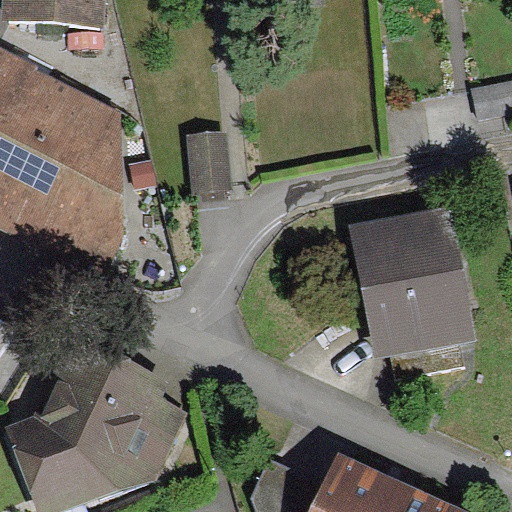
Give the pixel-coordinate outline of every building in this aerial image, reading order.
[(4,0),(2,31),(106,37),(107,0),(4,0)] [(216,0),(218,14),(326,5),(325,0),(216,0)] [(0,235),(103,289),(126,246),(123,120),(0,55),(0,235)] [(511,84),(468,92),(473,120),(511,113),(511,84)] [(192,200),(233,198),(229,137),(188,140),(192,200)] [(376,370),(480,350),(455,217),(351,237),(376,370)] [(0,330),(11,314),(0,307),(0,330)] [(5,437),(34,511),(87,511),(158,485),(189,417),(163,406),(169,392),(69,342),(61,358),(66,362),(35,424),(5,437)] [(446,511),(338,464),(328,487),(269,461),(250,503),(254,511),(446,511)]
